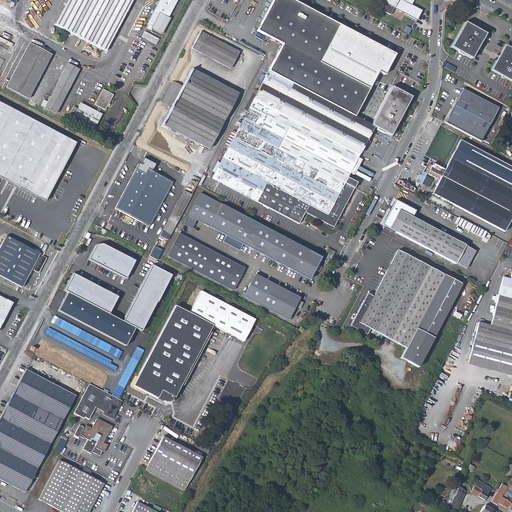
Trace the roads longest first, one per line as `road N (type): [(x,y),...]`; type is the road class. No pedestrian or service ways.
road 1 (residential): [(201,0),(0,382)]
road 2 (residential): [(335,303),(338,277),(429,100),(438,0)]
